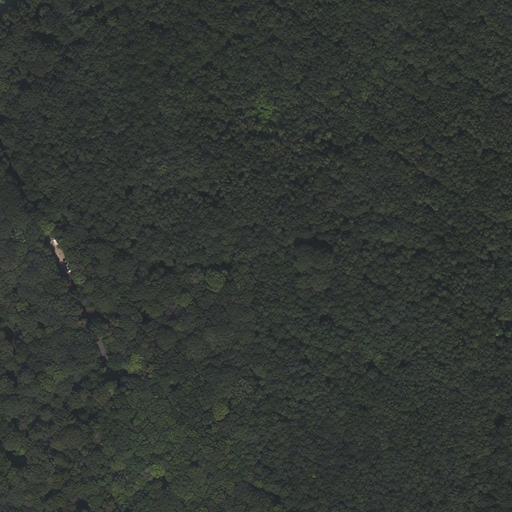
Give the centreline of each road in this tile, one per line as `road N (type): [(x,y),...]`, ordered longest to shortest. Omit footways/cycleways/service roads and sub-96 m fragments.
road 1 (unclassified): [(0,148),(139,429),(189,511)]
road 2 (track): [(0,103),(122,0)]
